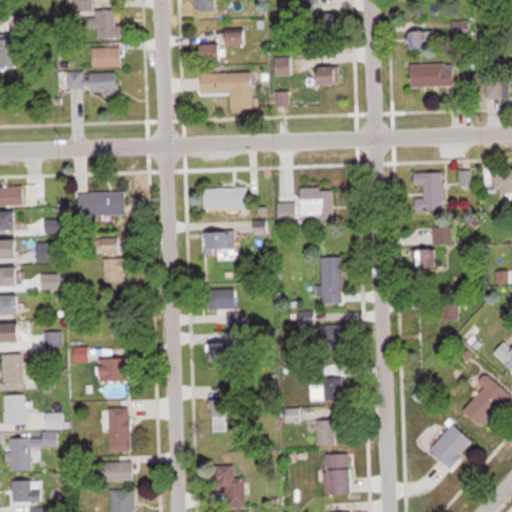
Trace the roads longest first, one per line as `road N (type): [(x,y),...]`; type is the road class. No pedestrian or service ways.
road 1 (residential): [(380,511),(362,0)]
road 2 (residential): [(0,149),(511,132)]
road 3 (residential): [(171,511),(155,0)]
